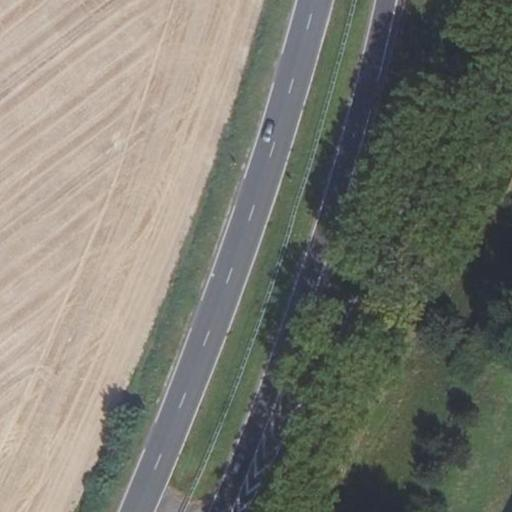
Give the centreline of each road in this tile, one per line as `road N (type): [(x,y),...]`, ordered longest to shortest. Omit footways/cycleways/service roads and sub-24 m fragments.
road 1 (tertiary): [(256,511),(498,0)]
road 2 (primary): [(314,0),(271,152),(135,511)]
road 3 (primary): [(222,511),(300,305),(387,0)]
